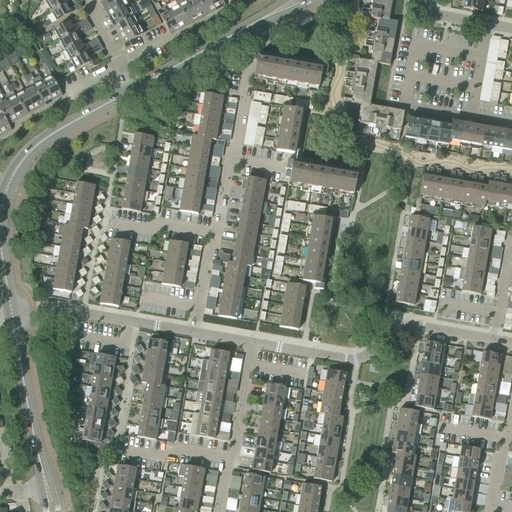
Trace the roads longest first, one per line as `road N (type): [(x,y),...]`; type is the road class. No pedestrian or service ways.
road 1 (residential): [(256,341),(357,357),(408,327),(493,339)]
road 2 (tertiary): [(132,89),(309,0)]
road 3 (residential): [(192,330),(82,312),(11,316)]
road 4 (tertiary): [(47,488),(11,316)]
road 5 (tertiary): [(7,187),(49,135),(132,89)]
road 6 (residential): [(256,341),(233,463),(227,461)]
